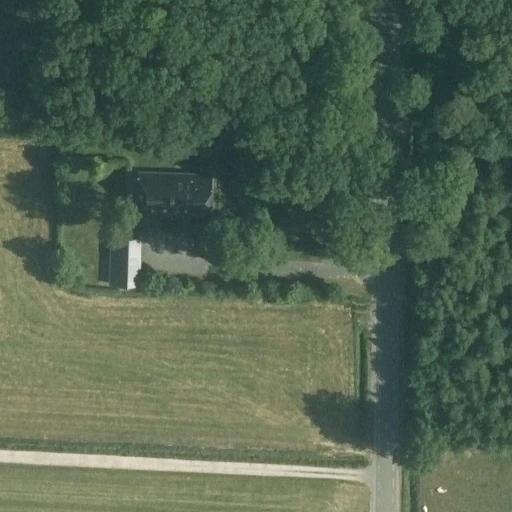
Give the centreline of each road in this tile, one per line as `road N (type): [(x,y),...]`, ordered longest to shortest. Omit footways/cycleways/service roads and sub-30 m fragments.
road 1 (tertiary): [(385,511),(388,0)]
road 2 (track): [(0,457),(385,479)]
road 3 (track): [(511,199),(474,205),(387,183)]
